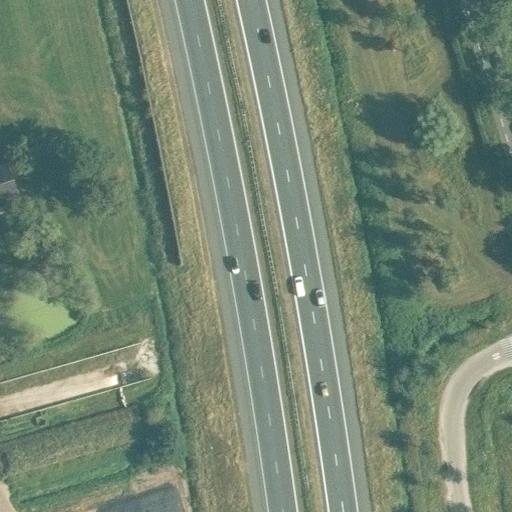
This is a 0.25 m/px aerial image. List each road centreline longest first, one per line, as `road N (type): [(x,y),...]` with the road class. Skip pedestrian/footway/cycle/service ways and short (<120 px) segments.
road 1 (motorway): [(185,0),(237,255),(275,511)]
road 2 (motorway): [(345,511),(255,0)]
road 3 (unclassified): [(511,358),(475,372),(454,396),(444,429),(458,511)]
road 4 (tertiary): [(511,124),(474,0)]
